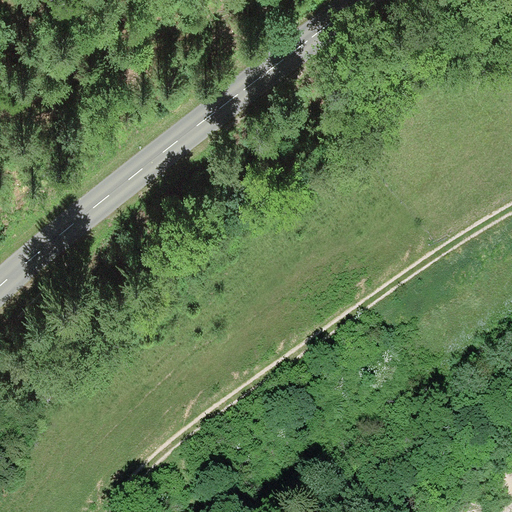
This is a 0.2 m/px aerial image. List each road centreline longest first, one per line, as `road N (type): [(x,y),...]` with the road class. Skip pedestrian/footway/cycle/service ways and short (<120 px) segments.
road 1 (track): [(511,208),(153,457),(111,511)]
road 2 (tertiary): [(358,0),(0,285)]
